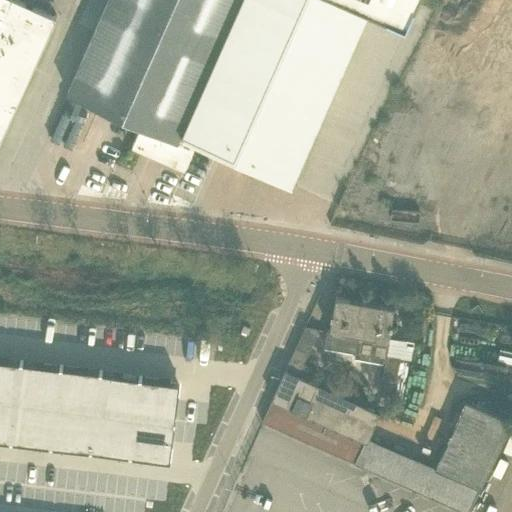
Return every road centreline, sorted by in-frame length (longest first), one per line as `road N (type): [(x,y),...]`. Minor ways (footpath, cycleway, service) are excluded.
road 1 (tertiary): [(303,248),(0,209)]
road 2 (unclassified): [(303,248),(296,289),(197,511)]
road 3 (unknown): [(27,212),(93,44),(93,0)]
road 4 (tertiary): [(511,289),(303,248)]
